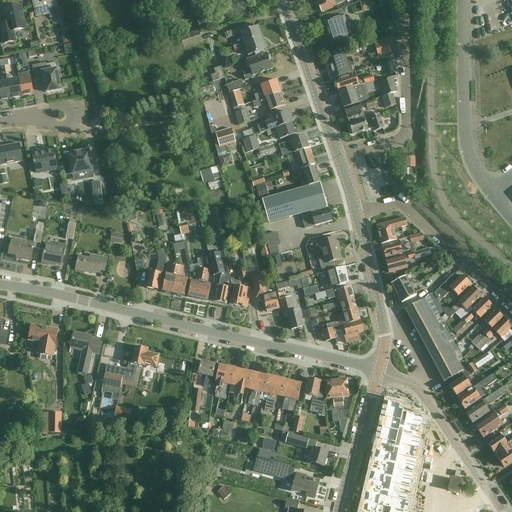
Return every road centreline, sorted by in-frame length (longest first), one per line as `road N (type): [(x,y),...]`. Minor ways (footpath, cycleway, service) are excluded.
road 1 (tertiary): [(378,372),(0,285)]
road 2 (residential): [(339,157),(406,133),(403,0)]
road 3 (residential): [(511,311),(401,207),(356,213)]
road 4 (secondary): [(492,190),(471,153),(462,0)]
road 5 (residential): [(501,511),(416,388),(378,372)]
road 6 (tertiary): [(339,157),(280,0)]
road 7 (tertiary): [(378,372),(385,336),(356,213)]
road 8 (tertiary): [(338,511),(378,372)]
